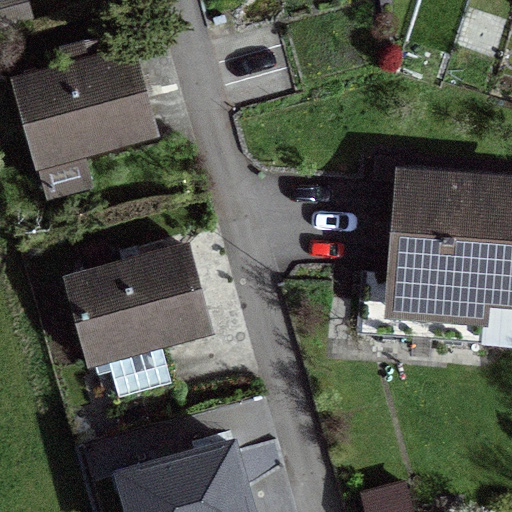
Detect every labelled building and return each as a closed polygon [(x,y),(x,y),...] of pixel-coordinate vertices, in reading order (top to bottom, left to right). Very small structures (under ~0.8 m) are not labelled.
[(29,0),(0,0),(0,24),(33,16),(29,0)] [(136,34),(9,68),(34,162),(38,161),(46,193),(95,180),(86,148),(161,128),(136,34)] [(511,166),(393,159),(383,312),(483,319),(481,341),(511,343),(511,166)] [(188,231),(62,265),(87,359),(95,356),(98,367),(110,364),(118,391),(174,376),(163,338),(214,325),(188,231)] [(259,511),(235,423),(113,457),(128,511),(259,511)] [(414,511),(405,475),(359,487),(366,511),(414,511)]
